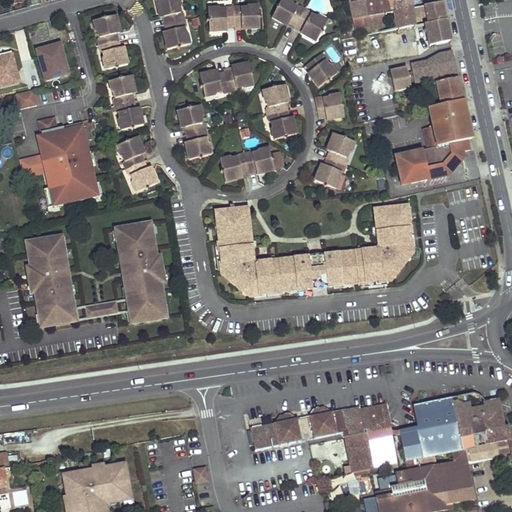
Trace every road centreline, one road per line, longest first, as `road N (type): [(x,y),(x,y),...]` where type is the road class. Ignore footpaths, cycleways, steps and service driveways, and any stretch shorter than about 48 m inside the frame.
road 1 (residential): [(194,186),(253,195),(280,181),(300,159),(310,128),(306,98),(292,69),(239,46),(177,68),(159,101)]
road 2 (residential): [(194,186),(205,282),(234,312),(405,295),(438,274)]
road 3 (secondary): [(511,240),(458,0)]
road 4 (tertiary): [(0,405),(202,377)]
road 5 (tertiary): [(202,377),(393,350)]
road 6 (residential): [(202,377),(229,511)]
